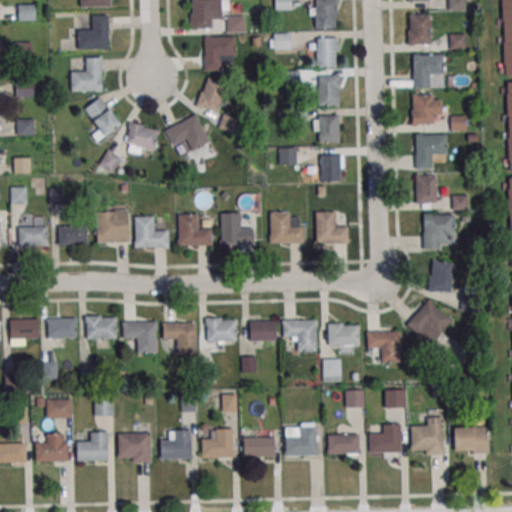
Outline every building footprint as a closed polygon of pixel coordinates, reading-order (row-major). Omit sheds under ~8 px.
[(189,0),(190,28),(211,28),(211,19),(224,19),(224,0),(189,0)] [(290,9),(290,0),(274,0),(274,9),(290,9)] [(335,27),(334,0),(310,0),(310,27),(335,27)] [(511,0),(501,0),(504,76),(511,75),(511,0)] [(430,44),(430,13),(408,13),(408,44),(430,44)] [(107,49),(107,15),(89,15),(89,28),(77,28),(77,49),(107,49)] [(243,31),(243,16),(227,16),(227,31),(243,31)] [(290,32),(270,32),(270,48),(290,48),(290,32)] [(449,47),(464,47),(464,34),(449,34),(449,47)] [(204,36),(204,70),(222,70),(222,61),(234,61),(234,36),(204,36)] [(337,37),(315,37),(315,66),(337,66),(337,37)] [(412,87),(443,87),(443,54),(412,54),(412,87)] [(100,90),(100,57),(70,57),(70,90),(100,90)] [(317,75),(317,105),(338,105),(338,75),(317,75)] [(216,112),(226,84),(206,76),(196,105),(216,112)] [(15,96),(33,96),(33,81),(16,81),(15,96)] [(411,124),(440,124),(440,93),(411,93),(411,124)] [(92,134),(97,141),(120,125),(100,96),(84,108),(99,129),(92,134)] [(234,132),(238,118),(222,113),(218,127),(234,132)] [(165,129),(174,149),(185,143),(189,152),(209,141),(196,114),(165,129)] [(338,142),(338,115),(314,115),(314,142),(338,142)] [(449,115),(449,131),(465,131),(465,115),(449,115)] [(15,135),(34,135),(34,118),(15,118),(15,135)] [(143,148),(154,150),(159,129),(130,122),(123,150),(141,154),(143,148)] [(415,134),(415,167),(446,167),(446,134),(415,134)] [(295,164),(295,147),(279,147),(279,164),(295,164)] [(99,164),(109,170),(117,157),(108,151),(99,164)] [(341,155),(320,155),(320,182),(341,182),(341,155)] [(30,157),(13,157),(13,173),(30,173),(30,157)] [(435,175),(415,175),(415,202),(435,202),(435,175)] [(26,186),(10,186),(10,204),(26,204),(26,186)] [(62,204),(62,187),(48,187),(48,204),(62,204)] [(467,195),(450,195),(450,209),(467,209),(467,195)] [(96,213),(97,244),(128,243),(127,211),(96,213)] [(271,214),(271,245),(303,244),(302,228),(289,228),(289,213),(271,214)] [(316,214),(317,245),(348,245),(348,228),(335,228),(334,213),(316,214)] [(221,215),(222,246),(253,245),(253,229),(240,229),(239,214),(221,215)] [(422,248),(457,248),(457,214),(422,214),(422,248)] [(179,216),(179,247),(211,246),(210,230),(197,230),(197,215),(179,216)] [(18,246),(46,246),(46,216),(18,216),(18,246)] [(135,218),(136,249),(167,248),(167,232),(154,232),(154,217),(135,218)] [(87,225),(57,225),(57,245),(87,245),(87,225)] [(452,292),(452,262),(429,262),(429,292),(452,292)] [(406,323),(448,359),(459,346),(441,331),(451,319),(427,299),(406,323)] [(116,338),(116,316),(86,316),(86,338),(116,338)] [(47,337),(76,337),(76,317),(47,317),(47,337)] [(205,342),(235,342),(235,318),(205,318),(205,342)] [(37,338),(37,319),(8,319),(8,338),(37,338)] [(315,319),(283,319),(283,339),(295,339),(295,351),(315,351),(315,319)] [(276,340),(276,320),(248,320),(248,340),(276,340)] [(156,353),(156,321),(122,321),(122,339),(136,339),(136,353),(156,353)] [(196,354),(196,322),(163,322),(163,340),(175,340),(175,354),(196,354)] [(358,323),(328,323),(328,344),(338,344),(338,353),(358,353),(358,323)] [(367,331),(367,362),(400,362),(400,331),(367,331)] [(339,381),(339,359),(322,359),(322,381),(339,381)] [(57,362),(43,362),(43,379),(57,379),(57,362)] [(363,389),(345,389),(345,407),(363,407),(363,389)] [(385,407),(405,407),(405,393),(385,393),(385,407)] [(235,394),(221,394),(221,410),(235,410),(235,394)] [(111,415),(111,395),(93,395),(93,415),(111,415)] [(71,398),(37,398),(37,406),(45,406),(45,417),(71,417),(71,398)] [(409,426),(427,425),(426,417),(442,417),(443,449),(410,450),(409,426)] [(367,433),(382,433),(382,424),(400,423),(400,451),(368,452),(367,433)] [(284,427),(315,426),(316,454),(285,455),(284,427)] [(487,453),(487,426),(454,426),(454,453),(487,453)] [(75,441),(89,440),(89,432),(107,431),(108,459),(76,460),(75,441)] [(116,433),(149,432),(150,461),(131,462),(131,457),(117,458),(116,433)] [(326,434),(358,433),(359,452),(326,453),(326,434)] [(241,437),(274,436),(274,455),(242,456),(241,437)] [(200,438),(232,437),(233,456),(200,457),(200,438)] [(159,440),(191,439),(192,458),(159,459),(159,440)] [(0,442),(25,442),(25,461),(0,461),(0,442)] [(34,443),(66,442),(67,461),(35,462),(34,443)]
